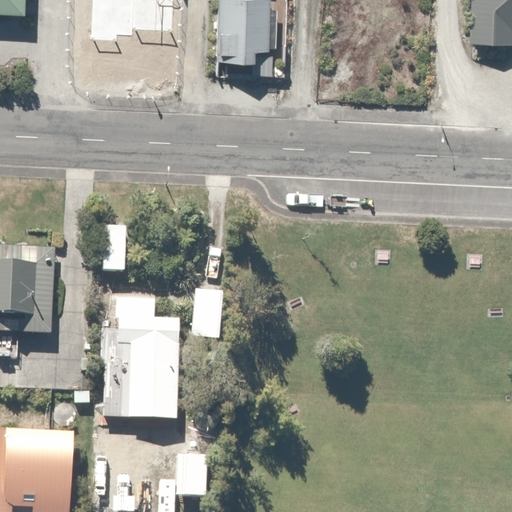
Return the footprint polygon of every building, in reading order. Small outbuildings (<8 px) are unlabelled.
[(39,0),(0,0),(0,16),(39,17),(39,0)] [(92,0),(91,41),(139,43),(139,32),(176,34),(177,0),(92,0)] [(280,0),(258,0),(215,0),(214,62),(269,63),(269,52),(278,52),(280,0)] [(511,0),(474,0),(473,39),(511,41),(511,0)] [(133,272),(135,232),(118,231),(116,272),(133,272)] [(65,246),(0,243),(0,336),(62,338),(65,246)] [(179,373),(181,325),(116,321),(115,341),(100,340),(97,383),(171,387),(172,372),(179,373)] [(84,511),(84,432),(0,432),(0,511),(84,511)]
